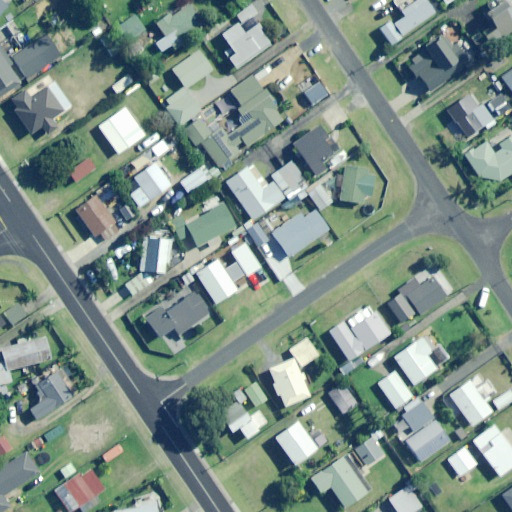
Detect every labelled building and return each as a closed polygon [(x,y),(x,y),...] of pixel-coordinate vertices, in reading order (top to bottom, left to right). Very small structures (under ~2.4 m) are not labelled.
[(0,0),(0,13),(7,5),(6,4),(9,0),(0,0)] [(435,12),(426,0),(416,0),(401,12),(404,16),(393,24),(390,21),(380,29),(391,44),(435,12)] [(511,22),(510,19),(511,17),(511,13),(503,0),(483,14),(487,20),(469,32),(482,52),(511,31),(511,22)] [(257,12),(250,3),(235,15),(241,22),(257,12)] [(169,13),(155,23),(164,36),(155,43),(160,51),(170,44),(174,50),(188,40),(185,35),(201,23),(188,4),(171,16),(169,13)] [(145,29),(134,13),(117,25),(128,41),(145,29)] [(89,42),(103,31),(96,22),(81,32),(89,42)] [(243,32),(236,22),(221,34),(234,53),(228,57),(235,68),(269,44),(259,29),(261,28),(257,22),(243,32)] [(108,32),(99,39),(114,58),(123,50),(108,32)] [(61,54),(45,33),(11,56),(25,79),(61,54)] [(456,43),(449,47),(442,37),(408,61),(429,92),(463,68),(461,64),(468,59),(456,43)] [(0,94),(19,82),(8,65),(12,63),(0,45),(0,94)] [(212,69),(198,49),(170,68),(185,89),(212,69)] [(511,92),(511,69),(501,76),(511,92)] [(145,77),(149,84),(158,78),(154,71),(145,77)] [(49,74),(21,94),(38,118),(66,97),(49,74)] [(133,81),(128,74),(112,86),(117,93),(133,81)] [(211,133),(199,117),(183,131),(194,146),(200,142),(218,166),(239,151),(235,145),(242,140),(246,146),(282,119),(274,109),(279,105),(265,88),(262,90),(251,74),(229,90),(240,106),(237,108),(237,110),(238,111),(239,113),(240,115),(239,116),(238,120),(242,124),(226,135),(220,126),(211,133)] [(326,92),(319,81),(303,92),(312,103),(326,92)] [(183,86),(165,99),(169,104),(164,108),(178,127),(201,110),(183,86)] [(496,87),(484,95),(489,103),(487,104),(491,111),(494,110),(498,115),(510,107),(496,87)] [(467,138),(489,122),(470,94),(447,110),(467,138)] [(234,105),(227,95),(217,103),(224,113),(234,105)] [(296,105),(286,112),(291,118),(301,111),(296,105)] [(57,106),(50,112),(56,120),(64,115),(57,106)] [(124,107),(97,126),(116,153),(143,133),(124,107)] [(48,113),(41,119),(47,127),(55,122),(48,113)] [(318,123),(291,143),(310,170),(333,153),(324,140),(328,137),(318,123)] [(486,141),(465,155),(480,179),(499,181),(511,174),(511,175),(511,135),(499,144),(502,149),(494,154),(486,141)] [(95,167),(88,157),(67,171),(74,182),(95,167)] [(305,180),(291,160),(270,175),(284,195),(305,180)] [(153,161),(132,177),(139,186),(128,194),(138,207),(148,199),(149,200),(170,184),(153,161)] [(367,167),(343,164),(338,200),(362,203),(363,195),(371,196),(374,174),(367,173),(367,167)] [(246,166),(224,181),(252,220),(283,197),(272,181),(262,188),(246,166)] [(199,167),(179,182),(187,192),(206,178),(199,167)] [(108,182),(95,191),(106,206),(119,197),(108,182)] [(332,200),(319,184),(306,192),(319,210),(332,200)] [(95,194),(74,209),(93,237),(99,233),(104,240),(118,231),(113,223),(115,222),(95,194)] [(222,201),(207,208),(209,211),(184,224),(196,247),(235,227),(222,201)] [(299,212),(270,233),(288,257),(328,228),(314,209),(303,217),(299,212)] [(163,215),(166,221),(171,218),(168,212),(163,215)] [(256,222),(245,229),(257,247),(268,239),(256,222)] [(170,239),(142,237),(138,270),(164,274),(165,262),(168,263),(170,239)] [(126,242),(113,251),(117,258),(130,248),(126,242)] [(248,247),(230,259),(242,277),(260,265),(248,247)] [(216,258),(194,273),(214,304),(240,286),(233,276),(229,278),(216,258)] [(141,272),(124,284),(132,295),(148,283),(141,272)] [(192,280),(187,272),(180,277),(185,284),(192,280)] [(433,277),(406,296),(419,316),(447,296),(433,277)] [(161,305),(144,317),(146,321),(144,322),(153,335),(155,334),(157,337),(173,327),(177,333),(179,334),(208,313),(204,308),(206,307),(194,290),(183,298),(165,311),(161,305)] [(388,303),(402,322),(415,313),(402,294),(388,303)] [(11,325),(26,317),(19,303),(4,312),(11,325)] [(348,361),(390,333),(370,303),(329,331),(348,361)] [(426,355),(435,348),(425,335),(394,357),(414,385),(436,369),(426,355)] [(301,367),(319,355),(307,337),(289,349),(301,367)] [(12,381),(9,370),(51,359),(46,339),(20,346),(20,344),(1,349),(5,362),(0,364),(0,394),(8,393),(5,383),(12,381)] [(293,358),(268,369),(273,380),(270,381),(276,394),(279,393),(285,407),(310,396),(303,380),(306,378),(303,371),(300,372),(293,358)] [(38,420),(75,394),(58,371),(38,385),(47,397),(30,409),(38,420)] [(396,408),(412,396),(395,371),(378,383),(396,408)] [(482,387),(477,390),(469,380),(450,394),(472,426),(492,412),(485,402),(490,398),(482,387)] [(343,413),(357,404),(341,382),(328,391),(343,413)] [(256,407),(267,400),(255,383),(245,390),(256,407)] [(498,410),(511,401),(511,393),(509,390),(492,401),(498,410)] [(421,462),(450,442),(423,402),(403,416),(413,431),(404,437),(421,462)] [(247,438),(258,430),(241,407),(223,420),(232,433),(239,427),(247,438)] [(321,433),(311,440),(297,421),(275,438),(295,465),(327,441),(321,433)] [(367,466),(384,455),(375,442),(383,436),(377,427),(369,433),(372,437),(355,449),(367,466)] [(500,477),(511,467),(511,433),(507,427),(479,449),(500,477)] [(0,454),(13,446),(6,434),(0,437),(0,454)] [(460,476),(477,464),(464,447),(448,459),(460,476)] [(4,496),(40,472),(26,451),(0,468),(0,511),(1,511),(10,506),(4,496)] [(344,508),(367,492),(342,456),(310,479),(320,493),(330,487),(344,508)] [(96,495),(104,490),(92,469),(66,486),(82,511),(84,511),(101,502),(96,495)] [(399,511),(413,511),(421,506),(407,486),(389,498),(399,511)] [(511,488),(502,495),(511,509),(511,488)]
